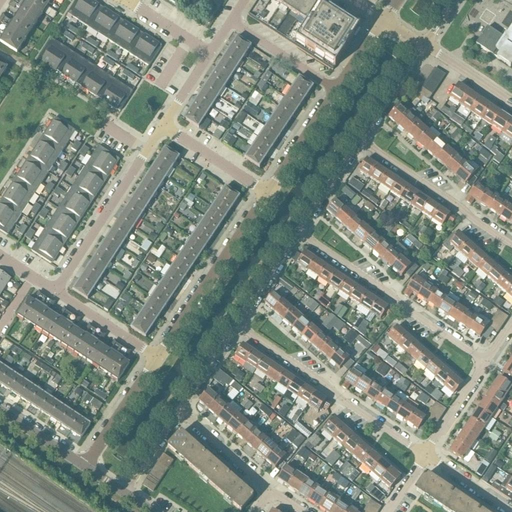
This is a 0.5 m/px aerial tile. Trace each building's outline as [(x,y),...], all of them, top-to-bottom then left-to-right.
[(16,17),(33,28),(50,3),(45,0),(16,0),(16,1),(14,0),(13,0),(9,6),(14,9),(15,7),(21,10),(16,17)] [(78,21),(91,1),(90,0),(77,0),(68,15),(78,21)] [(306,0),(258,0),(248,16),(333,71),(360,29),(330,10),(327,14),(306,0)] [(88,28),(101,8),(98,7),(99,5),(91,1),(78,21),(88,28)] [(98,34),(111,14),(104,9),(103,10),(101,8),(88,28),(98,34)] [(108,41),(121,21),(118,20),(119,18),(111,14),(98,34),(108,41)] [(33,28),(16,17),(12,23),(7,20),(8,18),(4,15),(0,20),(0,21),(1,23),(0,24),(0,32),(5,35),(1,42),(0,41),(0,42),(18,54),(18,53),(17,53),(33,28)] [(118,47),(132,27),(124,22),(123,23),(121,21),(108,41),(118,47)] [(511,26),(504,39),(487,27),(476,45),(510,68),(511,65),(511,26)] [(128,54),(141,34),(138,33),(139,31),(132,27),(118,47),(128,54)] [(138,60),(152,40),(144,35),(144,36),(141,34),(128,54),(138,60)] [(230,49),(244,57),(250,47),(251,48),(251,47),(236,38),(236,39),(230,49)] [(62,46),(52,39),(39,59),(42,61),(41,62),(49,67),(62,46)] [(149,67),(161,48),(158,46),(159,45),(152,40),(138,60),(149,67)] [(62,46),(49,67),(56,71),(57,70),(60,72),(72,53),(62,46)] [(244,57),(230,49),(224,59),(237,67),(244,57)] [(72,53),(60,72),(62,74),(62,75),(69,80),(82,59),(72,53)] [(82,59),(69,80),(76,84),(77,83),(80,85),(92,66),(82,59)] [(237,67),(224,59),(217,69),(231,77),(237,67)] [(259,61),(257,64),(258,65),(260,67),(265,71),(268,65),(263,62),(262,64),(259,61)] [(92,66),(80,85),(82,87),(82,88),(89,93),(102,72),(92,66)] [(231,77),(217,69),(211,79),(224,87),(231,77)] [(432,74),(441,80),(445,76),(435,69),(432,74)] [(102,72),(89,93),(96,98),(97,96),(100,98),(112,79),(102,72)] [(267,72),(261,82),(266,85),(272,75),(267,72)] [(428,79),(438,85),(441,80),(432,74),(428,79)] [(298,78),(299,79),(292,88),(306,97),(312,88),(313,88),(299,78),(298,78)] [(112,79),(100,98),(103,100),(102,101),(109,106),(122,85),(112,79)] [(224,87),(211,79),(204,89),(218,98),(224,87)] [(425,84),(435,91),(438,85),(428,79),(425,84)] [(421,89),(431,96),(435,91),(425,84),(421,89)] [(120,111),(133,92),(122,85),(109,106),(116,111),(117,109),(120,111)] [(458,85),(449,99),(460,106),(470,92),(458,85)] [(286,98),(299,107),(306,97),(292,88),(286,98)] [(218,98),(204,89),(198,99),(211,108),(218,98)] [(424,98),(428,100),(431,96),(421,89),(418,94),(421,95),(420,97),(423,99),(424,98)] [(470,92),(460,106),(470,113),(480,99),(470,92)] [(418,100),(417,98),(411,104),(415,108),(420,102),(421,102),(423,99),(420,97),(418,100)] [(279,108),(292,117),(299,107),(286,98),(279,108)] [(211,108),(198,99),(191,109),(205,118),(211,108)] [(480,99),(470,113),(481,120),(490,106),(480,99)] [(253,106),(248,104),(244,110),(249,113),(253,106)] [(399,106),(388,118),(398,127),(409,114),(399,106)] [(492,127),(501,114),(490,106),(481,120),(492,127)] [(272,118),(286,127),(292,117),(279,108),(272,118)] [(205,118),(191,109),(185,119),(184,118),(184,119),(198,128),(199,128),(198,128),(205,118)] [(446,109),(443,114),(450,119),(454,115),(454,114),(448,111),(446,109)] [(436,122),(441,116),(438,113),(432,119),(436,122)] [(408,135),(419,122),(409,114),(398,127),(408,135)] [(502,134),(511,121),(501,114),(492,127),(502,134)] [(47,128),(69,142),(76,132),(54,118),(47,128)] [(265,128),(279,137),(286,127),(272,118),(265,128)] [(459,118),(455,124),(461,127),(464,122),(459,118)] [(219,127),(225,131),(229,125),(225,122),(222,121),(219,127)] [(444,121),(440,126),(445,130),(449,125),(445,121),(444,121)] [(511,121),(502,134),(511,141),(511,121)] [(417,143),(428,131),(419,122),(408,135),(417,143)] [(463,125),(460,128),(467,133),(470,130),(463,125)] [(225,131),(219,127),(218,127),(219,127),(213,137),(219,141),(225,131)] [(41,139),(62,153),(69,142),(47,128),(41,139)] [(259,138),(272,147),(279,137),(265,128),(259,138)] [(428,131),(417,143),(427,152),(438,139),(441,136),(432,128),(429,131),(428,131)] [(455,132),(454,132),(449,138),(453,141),(458,135),(461,133),(457,130),(455,132)] [(228,134),(223,141),(227,144),(232,138),(233,137),(228,134)] [(477,134),(474,139),(479,142),(483,137),(477,134)] [(458,135),(453,141),(456,144),(462,138),(458,135)] [(490,137),(483,147),(489,152),(492,148),(491,147),(496,141),(490,137)] [(252,148),(266,157),(272,147),(259,138),(252,148)] [(34,149),(55,163),(62,153),(41,139),(34,149)] [(436,160),(447,148),(438,139),(427,152),(436,160)] [(92,157),(113,171),(120,160),(99,146),(92,157)] [(266,157),(252,148),(246,158),(245,158),(259,168),(260,167),(259,167),(266,157)] [(446,168),(457,156),(447,148),(436,160),(446,168)] [(474,148),(468,155),(472,158),(477,152),(478,152),(474,148)] [(492,157),(480,148),(478,151),(479,152),(478,154),(487,161),(488,159),(490,160),(492,157)] [(27,160),(49,173),(55,163),(34,149),(27,160)] [(165,149),(164,149),(165,150),(158,159),(172,168),(178,158),(179,159),(179,158),(165,149)] [(492,149),(490,152),(496,157),(493,160),(499,165),(502,161),(504,158),(498,153),(496,152),(492,149)] [(455,177),(466,164),(457,156),(446,168),(455,177)] [(113,171),(92,157),(85,167),(106,181),(113,171)] [(172,168),(158,159),(152,169),(165,178),(172,168)] [(20,170),(42,184),(49,173),(27,160),(20,170)] [(369,179),(377,167),(366,160),(358,172),(369,179)] [(466,185),(473,177),(476,179),(479,176),(479,175),(483,171),(479,168),(475,172),(467,165),(466,164),(455,177),(465,185),(466,185)] [(106,181),(85,167),(78,178),(99,192),(106,181)] [(379,186),(387,174),(377,167),(369,179),(379,186)] [(510,179),(511,175),(511,174),(501,168),(498,171),(510,179)] [(165,178),(152,169),(145,180),(159,188),(165,178)] [(14,180),(35,194),(42,184),(20,170),(14,180)] [(387,174),(379,186),(390,193),(398,181),(387,174)] [(99,192),(78,178),(71,188),(93,202),(99,192)] [(352,179),(348,185),(359,193),(364,187),(352,179)] [(7,191),(28,205),(35,194),(14,180),(7,191)] [(159,188),(145,180),(139,190),(152,198),(159,188)] [(400,200),(408,188),(398,181),(390,193),(400,200)] [(477,184),(468,196),(465,202),(470,206),(474,200),(479,204),(487,192),(487,191),(477,184)] [(93,202),(71,188),(65,199),(86,212),(93,202)] [(225,188),(225,189),(219,198),(232,207),(239,198),(239,197),(225,188)] [(411,206),(419,195),(408,188),(400,200),(411,206)] [(489,188),(487,191),(487,192),(479,204),(490,210),(498,198),(500,195),(489,188)] [(152,198),(139,190),(132,200),(146,208),(152,198)] [(0,201),(22,215),(28,205),(7,191),(0,201)] [(421,213),(429,201),(419,195),(411,206),(421,213)] [(357,196),(351,203),(355,207),(361,200),(357,196)] [(212,208),(225,217),(232,207),(219,198),(212,208)] [(500,217),(508,205),(498,198),(490,210),(500,217)] [(86,212),(65,199),(58,209),(79,223),(86,212)] [(146,208),(132,200),(126,210),(139,219),(146,208)] [(336,200),(326,211),(336,219),(346,208),(336,200)] [(0,201),(0,215),(15,225),(22,215),(0,201)] [(379,209),(383,211),(388,204),(384,201),(379,209)] [(431,220),(439,208),(429,201),(421,213),(431,220)] [(371,213),(374,208),(367,202),(364,207),(371,213)] [(510,224),(511,221),(511,208),(508,205),(500,217),(510,224)] [(205,218),(219,227),(225,217),(212,208),(205,218)] [(345,228),(355,217),(346,208),(336,219),(345,228)] [(439,208),(431,220),(442,227),(446,221),(452,225),(456,219),(439,208)] [(79,223),(58,209),(51,219),(72,233),(79,223)] [(139,219),(126,210),(119,220),(133,229),(139,219)] [(401,212),(395,221),(399,224),(402,220),(405,215),(401,212)] [(15,225),(0,215),(0,231),(8,236),(15,225)] [(354,236),(364,225),(355,217),(345,228),(354,236)] [(199,228),(212,237),(219,227),(205,218),(199,228)] [(407,220),(403,218),(402,220),(399,224),(409,232),(411,228),(405,224),(407,220)] [(72,233),(51,219),(44,230),(66,244),(72,233)] [(133,229),(119,220),(113,230),(126,239),(133,229)] [(393,222),(385,231),(389,234),(397,226),(393,222)] [(158,224),(155,229),(160,232),(163,227),(158,224)] [(364,244),(373,233),(364,225),(354,236),(364,244)] [(397,226),(389,234),(393,237),(397,232),(396,231),(399,228),(397,226)] [(192,238),(205,247),(212,237),(199,228),(192,238)] [(425,228),(422,234),(421,236),(425,238),(429,231),(425,228)] [(66,244),(44,230),(38,240),(59,254),(66,244)] [(126,239),(113,230),(106,240),(120,249),(126,239)] [(151,233),(148,238),(153,242),(156,236),(151,233)] [(373,252),(383,241),(373,233),(364,244),(373,252)] [(454,233),(442,246),(449,252),(453,248),(458,253),(459,253),(459,254),(468,243),(459,234),(458,235),(457,236),(454,233)] [(413,245),(416,241),(410,236),(406,240),(413,245)] [(185,248),(199,257),(205,247),(192,238),(185,248)] [(59,254),(38,240),(31,251),(52,265),(59,254)] [(120,249),(106,240),(100,250),(113,259),(120,249)] [(383,261),(392,250),(383,241),(373,252),(383,261)] [(416,241),(413,245),(419,251),(422,247),(416,241)] [(154,248),(153,249),(158,252),(162,247),(157,243),(154,248)] [(468,262),(478,251),(468,243),(459,254),(468,262)] [(178,258),(192,267),(199,257),(185,248),(178,258)] [(113,259),(100,250),(93,260),(107,269),(113,259)] [(392,269),(402,258),(392,250),(383,261),(392,269)] [(477,270),(487,259),(478,251),(468,262),(477,270)] [(307,272),(315,260),(305,252),(303,255),(302,257),(297,254),(292,261),(295,262),(297,264),(296,264),(307,272)] [(172,268),(185,277),(192,267),(178,258),(172,268)] [(410,278),(418,268),(413,264),(411,266),(402,258),(392,269),(401,277),(405,273),(410,278)] [(487,278),(496,267),(487,259),(477,270),(487,278)] [(107,269),(93,260),(87,270),(100,279),(107,269)] [(135,260),(131,266),(136,269),(140,263),(135,260)] [(315,282),(317,278),(318,279),(326,266),(315,260),(308,271),(307,272),(312,275),(309,278),(315,282)] [(422,269),(426,273),(431,267),(426,264),(422,269)] [(328,286),(336,273),(326,266),(318,279),(328,286)] [(457,267),(452,273),(455,276),(460,270),(457,267)] [(496,286),(505,275),(496,267),(487,278),(496,286)] [(165,278),(179,287),(185,277),(172,268),(165,278)] [(100,279),(87,270),(80,280),(94,289),(100,279)] [(460,270),(455,276),(459,279),(464,273),(460,270)] [(438,280),(442,283),(445,278),(448,274),(444,271),(438,280)] [(0,285),(4,288),(10,279),(0,272),(0,285)] [(127,272),(123,278),(127,281),(131,275),(127,272)] [(338,292),(347,280),(336,273),(328,286),(338,292)] [(505,294),(511,287),(511,280),(505,275),(496,286),(505,294)] [(278,283),(291,293),(294,288),(295,287),(282,277),(278,283)] [(403,295),(409,298),(412,293),(417,296),(426,284),(415,277),(403,295)] [(158,288),(172,297),(179,287),(165,278),(158,288)] [(94,289),(80,280),(74,290),(73,290),(87,300),(88,299),(87,299),(94,289)] [(349,299),(357,287),(347,280),(338,292),(349,299)] [(464,287),(458,283),(457,282),(454,287),(461,291),(464,287)] [(124,286),(120,283),(116,288),(121,291),(124,286)] [(427,303),(435,291),(426,284),(417,296),(427,303)] [(478,289),(476,291),(479,294),(480,294),(485,287),(482,284),(478,289)] [(357,287),(349,299),(359,306),(367,294),(357,287)] [(152,298),(165,307),(172,297),(158,288),(152,298)] [(298,291),(297,290),(294,288),(291,293),(290,293),(293,296),(298,291)] [(319,291),(313,299),(317,302),(320,297),(322,294),(319,291)] [(438,310),(446,298),(435,291),(427,303),(438,310)] [(478,296),(471,291),(468,296),(471,298),(475,301),(478,296)] [(17,316),(18,316),(42,332),(53,315),(47,311),(50,306),(52,307),(55,302),(49,298),(48,300),(44,298),(46,296),(39,292),(36,296),(38,298),(35,303),(28,299),(29,299),(28,298),(17,316)] [(274,292),(264,303),(274,312),(283,301),(274,292)] [(370,313),(378,301),(367,294),(359,306),(370,313)] [(124,295),(121,300),(128,304),(131,299),(124,295)] [(496,297),(492,303),(496,306),(500,300),(496,297)] [(145,308),(158,317),(165,307),(152,298),(145,308)] [(446,298),(438,310),(448,317),(456,305),(446,298)] [(103,308),(108,312),(114,303),(108,300),(103,308)] [(315,303),(312,300),(305,307),(309,310),(315,303)] [(480,305),(485,308),(488,303),(484,300),(480,305)] [(504,303),(500,300),(496,306),(500,308),(504,303)] [(284,320),(293,309),(283,301),(274,312),(284,320)] [(378,301),(370,313),(375,317),(380,320),(384,314),(390,318),(394,312),(378,301)] [(312,313),(319,306),(315,303),(309,310),(312,313)] [(493,306),(488,303),(485,308),(489,312),(493,306)] [(337,317),(343,308),(339,305),(333,314),(337,317)] [(459,324),(467,312),(456,305),(448,317),(459,324)] [(61,313),(63,314),(60,320),(53,315),(42,332),(68,348),(79,332),(72,327),(75,322),(78,323),(81,319),(74,314),(73,316),(69,314),(71,312),(64,308),(61,313)] [(138,318),(152,327),(158,317),(145,308),(138,318)] [(343,308),(337,317),(341,320),(347,311),(343,308)] [(293,329),(302,318),(293,309),(284,320),(293,329)] [(508,317),(498,311),(494,316),(504,323),(508,317)] [(469,331),(477,318),(467,312),(459,324),(469,331)] [(367,318),(365,320),(370,324),(375,317),(370,313),(367,318)] [(331,315),(323,323),(327,327),(335,319),(331,315)] [(491,321),(501,328),(504,323),(494,316),(491,321)] [(152,327),(138,318),(132,328),(131,327),(131,328),(145,338),(146,337),(145,337),(152,327)] [(302,337),(312,326),(302,318),(293,329),(302,337)] [(335,318),(335,319),(327,327),(331,330),(339,321),(335,318)] [(357,332),(364,321),(360,318),(352,328),(357,332)] [(488,326),(477,318),(469,331),(480,338),(488,326)] [(364,321),(357,332),(364,337),(367,333),(367,332),(366,328),(369,324),(364,321)] [(488,326),(498,333),(501,328),(491,321),(488,326)] [(97,344),(101,338),(103,339),(106,335),(99,331),(98,333),(95,331),(96,329),(90,324),(87,329),(89,330),(85,336),(79,332),(68,348),(93,365),(104,348),(97,344)] [(311,345),(321,334),(312,326),(302,337),(311,345)] [(397,327),(387,338),(397,346),(406,335),(397,327)] [(346,343),(354,334),(351,330),(342,339),(346,343)] [(321,353),(330,342),(321,334),(311,345),(321,353)] [(350,346),(358,337),(354,334),(346,343),(350,346)] [(406,355),(416,344),(406,335),(397,346),(406,355)] [(129,364),(122,360),(126,354),(128,356),(131,351),(125,347),(123,349),(120,347),(121,345),(115,341),(112,345),(114,347),(110,352),(104,348),(93,365),(118,381),(117,381),(118,382),(130,364),(129,363),(129,364)] [(330,361),(340,350),(330,342),(321,353),(330,361)] [(416,363),(425,352),(416,344),(406,355),(416,363)] [(245,364),(253,352),(243,345),(235,357),(245,364)] [(376,345),(372,350),(376,355),(381,350),(376,345)] [(14,347),(11,352),(19,358),(22,352),(14,347)] [(340,350),(330,361),(340,370),(349,359),(340,350)] [(245,364),(246,364),(256,371),(264,359),(253,352),(245,364)] [(368,352),(364,357),(372,363),(376,358),(368,352)] [(425,371),(434,360),(425,352),(416,363),(425,371)] [(47,358),(45,361),(52,366),(54,362),(51,360),(47,358)] [(266,378),(274,366),(264,359),(256,371),(266,378)] [(434,379),(444,368),(434,360),(425,371),(434,379)] [(511,364),(509,363),(502,373),(511,379),(511,364)] [(379,375),(383,370),(385,366),(382,364),(376,373),(379,375)] [(398,373),(403,368),(398,364),(394,369),(398,373)] [(0,365),(0,385),(1,386),(10,372),(0,365)] [(277,385),(285,373),(274,366),(266,378),(277,385)] [(383,370),(379,375),(383,378),(387,372),(389,368),(385,366),(383,370)] [(444,387),(453,377),(444,368),(434,379),(444,387)] [(363,376),(353,369),(341,387),(346,391),(350,385),(355,388),(363,376)] [(219,371),(216,376),(225,383),(224,385),(228,387),(233,381),(219,371)] [(10,372),(1,386),(11,392),(20,379),(10,372)] [(244,375),(240,372),(236,378),(235,379),(239,382),(244,375)] [(287,392),(295,379),(285,373),(277,385),(287,392)] [(410,380),(414,384),(416,381),(420,377),(416,373),(410,380)] [(62,379),(56,375),(53,379),(59,383),(62,379)] [(366,395),(374,383),(363,376),(355,388),(366,395)] [(453,377),(444,387),(453,396),(463,385),(453,377)] [(401,378),(395,387),(400,390),(406,381),(401,378)] [(492,389),(505,398),(511,388),(511,386),(499,378),(492,389)] [(20,379),(11,392),(21,399),(30,385),(20,379)] [(297,399),(305,387),(295,379),(287,392),(297,399)] [(89,385),(83,381),(80,385),(86,389),(89,385)] [(406,381),(400,390),(404,393),(410,384),(406,381)] [(238,394),(243,389),(235,382),(230,387),(238,394)] [(376,402),(384,390),(374,383),(366,395),(376,402)] [(30,385),(21,399),(31,405),(40,392),(30,385)] [(261,386),(255,395),(256,396),(258,393),(261,394),(264,389),(261,386)] [(307,406),(308,404),(316,393),(305,387),(297,399),(307,406)] [(77,389),(74,394),(79,397),(82,392),(77,389)] [(220,398),(219,398),(210,389),(199,402),(209,411),(220,398)] [(493,404),(498,408),(499,408),(503,412),(507,407),(502,404),(505,398),(492,389),(485,399),(493,404)] [(387,409),(390,404),(395,397),(384,390),(376,402),(387,409)] [(434,399),(435,398),(439,393),(435,390),(430,396),(434,399)] [(97,391),(95,395),(104,401),(107,397),(97,391)] [(40,392),(31,405),(41,412),(50,399),(40,392)] [(308,404),(307,406),(318,413),(323,406),(328,410),(332,404),(316,393),(308,404)] [(439,393),(435,398),(434,399),(437,402),(443,396),(439,393)] [(222,394),(219,398),(220,398),(209,411),(218,419),(229,406),(232,402),(222,394)] [(421,403),(425,396),(421,394),(417,400),(421,403)] [(87,406),(92,398),(87,395),(82,402),(87,406)] [(425,406),(430,399),(425,396),(421,403),(425,406)] [(274,403),(271,408),(272,409),(274,410),(281,400),(277,397),(273,403),(274,403)] [(397,416),(405,404),(395,397),(390,404),(387,409),(397,416)] [(50,399),(41,412),(51,419),(60,405),(50,399)] [(90,404),(99,410),(103,405),(94,399),(90,404)] [(244,408),(249,402),(246,399),(240,405),(244,408)] [(498,408),(493,404),(485,399),(477,410),(491,419),(498,408)] [(253,405),(249,402),(244,408),(248,411),(253,405)] [(445,410),(435,403),(432,408),(442,415),(445,410)] [(407,423),(415,411),(405,404),(397,416),(407,423)] [(60,405),(51,419),(61,425),(70,412),(60,405)] [(228,427),(239,415),(229,406),(218,419),(228,427)] [(259,411),(268,419),(273,414),(263,406),(259,411)] [(283,407),(278,414),(284,418),(288,411),(283,407)] [(429,414),(439,420),(442,415),(432,408),(429,414)] [(491,419),(477,410),(470,420),(484,429),(491,419)] [(292,420),(296,422),(302,414),(298,411),(292,420)] [(426,418),(425,418),(415,411),(407,423),(418,430),(426,418)] [(70,412),(61,425),(71,432),(80,419),(70,412)] [(426,418),(436,425),(439,420),(429,414),(425,418),(426,418)] [(237,435),(248,423),(239,415),(228,427),(237,435)] [(80,419),(71,432),(80,439),(81,439),(90,425),(89,425),(80,419)] [(268,419),(263,425),(267,428),(272,422),(271,422),(269,419),(268,419)] [(334,419),(323,431),(333,440),(344,427),(334,419)] [(484,429),(470,420),(463,431),(477,440),(484,429)] [(298,422),(293,428),(307,439),(312,434),(298,422)] [(246,444),(257,431),(248,423),(237,435),(246,444)] [(342,448),(353,436),(344,427),(333,440),(342,448)] [(491,434),(498,439),(501,435),(494,430),(491,434)] [(256,452),(267,440),(257,431),(246,444),(256,452)] [(293,431),(285,439),(292,445),(299,436),(293,431)] [(477,440),(463,431),(456,441),(470,450),(477,440)] [(317,432),(308,443),(314,447),(314,448),(321,441),(319,439),(321,436),(317,432)] [(181,433),(168,447),(192,469),(205,455),(181,433)] [(498,439),(491,434),(488,438),(496,443),(498,439)] [(292,445),(297,449),(305,440),(300,436),(292,445)] [(353,436),(342,448),(351,456),(362,444),(353,436)] [(265,461),(277,448),(267,440),(256,452),(265,461)] [(470,450),(456,441),(449,452),(463,461),(470,450)] [(308,443),(305,446),(310,451),(314,447),(308,443)] [(361,465),(372,452),(362,444),(351,456),(361,465)] [(277,448),(265,461),(275,469),(286,457),(277,448)] [(302,450),(298,457),(305,462),(310,455),(302,450)] [(328,464),(337,454),(333,451),(324,461),(328,464)] [(370,473),(381,461),(372,452),(361,465),(370,473)] [(328,464),(332,467),(340,457),(337,454),(328,464)] [(483,460),(486,461),(490,464),(494,458),(487,454),(483,460)] [(173,461),(163,455),(160,460),(169,467),(173,461)] [(217,490),(229,476),(205,455),(192,469),(217,490)] [(156,465),(166,472),(169,467),(160,460),(156,465)] [(380,481),(391,469),(381,461),(370,473),(380,481)] [(483,461),(475,473),(481,477),(489,465),(483,461)] [(494,466),(499,469),(502,464),(498,461),(494,466)] [(346,463),(338,472),(348,480),(350,478),(356,471),(346,463)] [(153,470),(163,477),(166,472),(156,465),(153,470)] [(286,466),(277,480),(288,487),(298,474),(286,466)] [(390,490),(391,489),(401,478),(391,469),(380,481),(390,490)] [(150,475),(159,482),(163,477),(153,470),(150,475)] [(356,471),(350,478),(354,481),(359,475),(356,471)] [(336,473),(332,479),(337,483),(338,481),(341,477),(337,474),(336,473)] [(298,494),(308,480),(298,474),(288,487),(298,494)] [(147,480),(156,487),(159,482),(150,475),(147,480)] [(426,475),(416,491),(443,509),(453,493),(426,475)] [(229,476),(217,490),(241,511),(253,497),(229,476)] [(511,478),(508,476),(501,487),(494,482),(490,487),(511,501),(511,499),(511,478)] [(336,484),(345,490),(349,484),(341,478),(336,484)] [(156,487),(147,480),(143,485),(153,492),(156,487)] [(318,487),(308,480),(298,494),(309,501),(318,487)] [(371,485),(366,491),(369,494),(370,494),(375,488),(374,488),(371,485)] [(320,508),(329,494),(318,487),(309,501),(320,508)] [(370,494),(369,495),(379,503),(385,497),(384,496),(375,488),(370,494)] [(356,492),(351,499),(355,502),(360,495),(356,492)] [(447,511),(459,511),(466,502),(453,493),(443,509),(447,511)] [(325,511),(332,511),(339,501),(329,494),(320,508),(325,511)] [(347,511),(350,509),(339,501),(332,511),(347,511)] [(377,511),(381,508),(370,501),(367,506),(375,511),(377,511)] [(466,502),(459,511),(479,511),(480,511),(466,502)]
